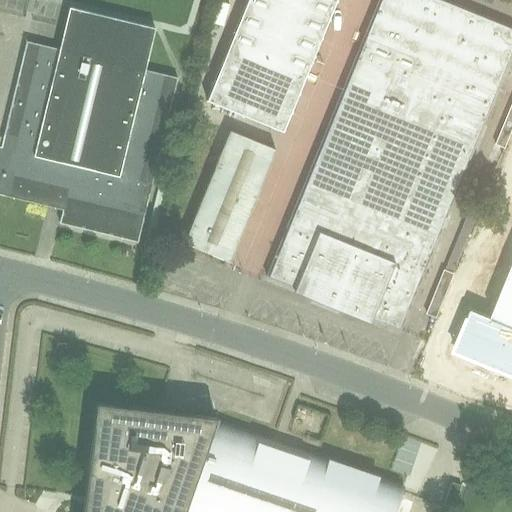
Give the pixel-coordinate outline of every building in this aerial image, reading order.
[(283,133),(337,0),(248,0),(207,101),(283,133)] [(399,332),(407,313),(464,174),(511,54),(511,28),(463,9),(440,0),(380,0),(267,278),(399,332)] [(138,243),(177,79),(144,71),(155,29),(69,8),(59,50),(26,42),(1,147),(0,147),(0,195),(62,211),(59,224),(138,243)] [(511,101),(495,144),(504,148),(511,129),(511,101)] [(230,263),(276,151),(230,132),(184,244),(230,263)] [(511,268),(492,317),(476,311),(472,309),(455,351),(459,353),(511,374),(511,268)] [(435,317),(453,273),(443,269),(425,313),(435,317)] [(393,511),(400,492),(402,493),(404,486),(215,421),(216,418),(96,403),(82,511),(393,511)] [(452,482),(443,507),(453,510),(461,485),(452,482)]
